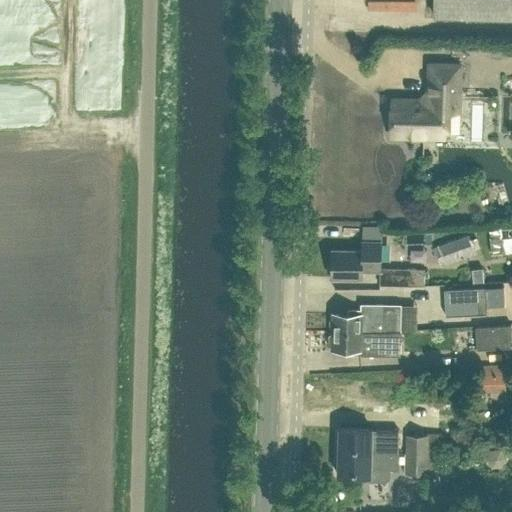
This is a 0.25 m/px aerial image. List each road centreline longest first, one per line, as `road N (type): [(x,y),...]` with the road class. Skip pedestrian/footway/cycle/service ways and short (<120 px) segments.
road 1 (secondary): [(262,511),(276,0)]
road 2 (unclassified): [(135,511),(148,0)]
